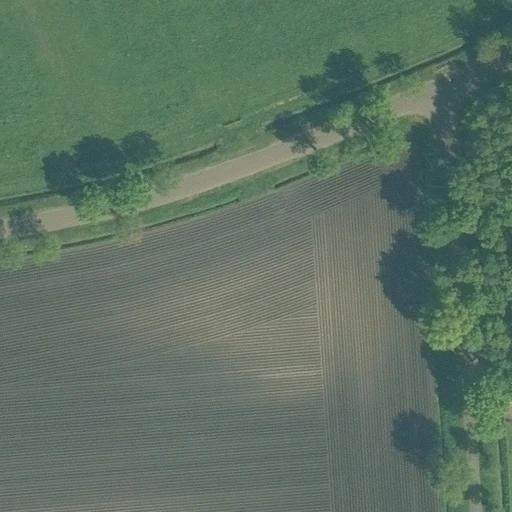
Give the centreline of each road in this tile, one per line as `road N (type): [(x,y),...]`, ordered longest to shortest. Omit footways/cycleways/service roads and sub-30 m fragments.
road 1 (tertiary): [(0,230),(251,166),(446,87)]
road 2 (unclassified): [(474,511),(446,87)]
